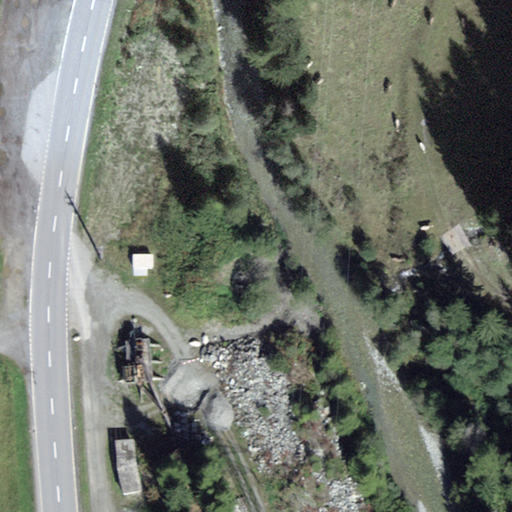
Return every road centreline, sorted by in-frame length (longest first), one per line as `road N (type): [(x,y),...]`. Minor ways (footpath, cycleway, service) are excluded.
road 1 (primary): [(59,511),(49,264),(93,0)]
road 2 (track): [(445,0),(423,76),(423,152),(458,251),(511,306)]
